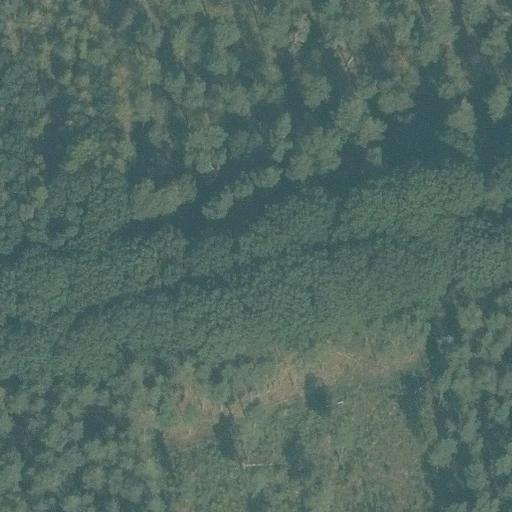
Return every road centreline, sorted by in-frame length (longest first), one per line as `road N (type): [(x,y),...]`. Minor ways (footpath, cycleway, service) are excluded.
road 1 (track): [(511,249),(0,362)]
road 2 (track): [(511,172),(0,279)]
